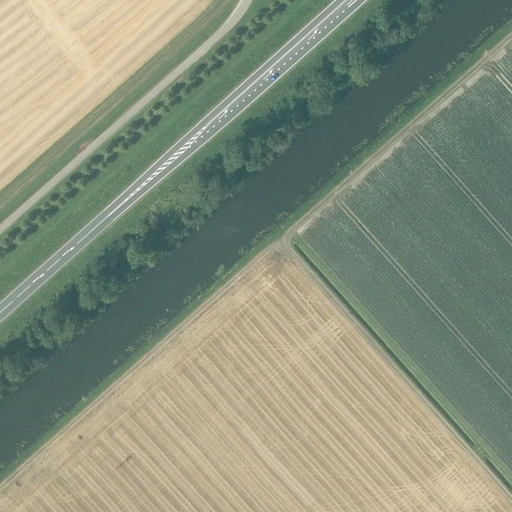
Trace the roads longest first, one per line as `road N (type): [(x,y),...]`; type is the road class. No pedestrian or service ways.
road 1 (trunk): [(0,314),(350,0)]
road 2 (track): [(277,239),(511,501)]
road 3 (unclassified): [(0,229),(237,19),(248,0)]
